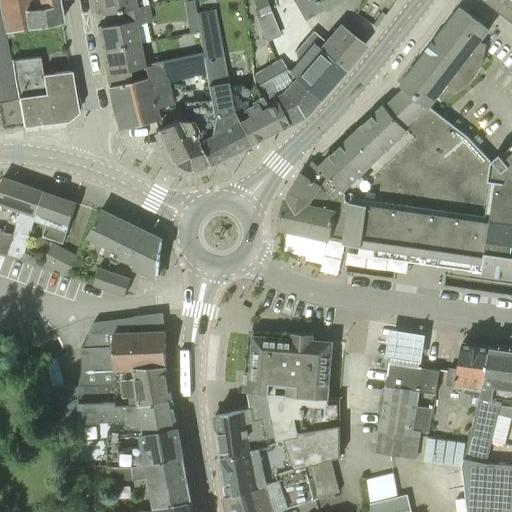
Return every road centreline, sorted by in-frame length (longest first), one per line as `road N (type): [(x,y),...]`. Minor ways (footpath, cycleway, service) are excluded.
road 1 (residential): [(511,319),(304,288),(245,254)]
road 2 (tertiary): [(237,206),(345,95),(422,0)]
road 3 (tertiary): [(213,511),(190,370),(208,263)]
road 4 (residential): [(84,167),(99,118),(78,0)]
